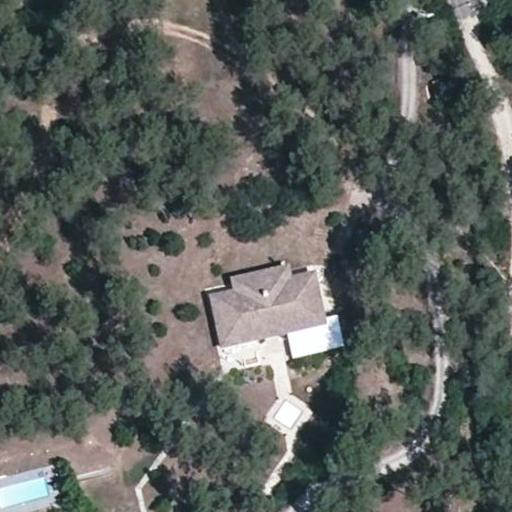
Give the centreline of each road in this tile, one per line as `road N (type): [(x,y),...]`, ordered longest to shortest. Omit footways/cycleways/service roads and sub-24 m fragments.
road 1 (track): [(402,0),(412,67),(405,144),(385,185),(396,220),(417,241),(428,269),(441,343),(437,423),(397,462),(301,501),(292,511)]
road 2 (track): [(511,151),(463,0)]
